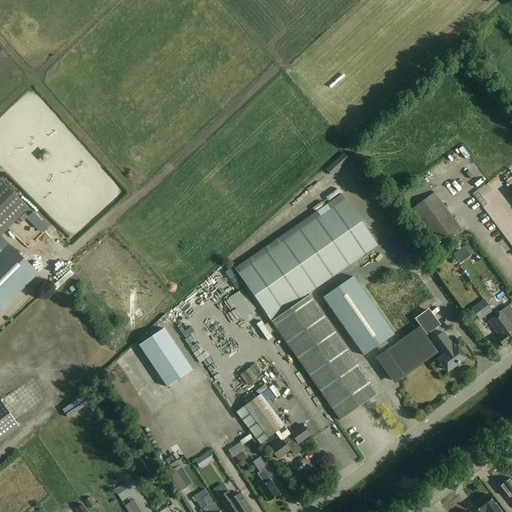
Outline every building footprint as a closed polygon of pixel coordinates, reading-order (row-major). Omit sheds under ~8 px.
[(347,182),(346,177),(352,175),(347,160),(326,168),(333,187),(347,182)] [(29,209),(0,179),(0,313),(28,286),(39,274),(10,244),(2,236),(29,209)] [(405,214),(433,253),(451,240),(454,244),(463,237),(460,233),(463,231),(435,193),(405,214)] [(378,246),(342,195),(235,268),(340,420),(378,394),(309,294),(378,246)] [(42,219),(30,226),(36,237),(48,231),(42,219)] [(13,235),(22,245),(31,235),(22,226),(13,235)] [(394,335),(354,277),(324,298),(364,356),(394,335)] [(493,298),(498,295),(491,284),(486,288),(493,298)] [(77,287),(68,294),(71,298),(80,291),(77,287)] [(492,311),(484,299),(471,308),(480,320),(492,311)] [(68,304),(64,307),(78,325),(83,322),(68,304)] [(439,326),(427,310),(415,319),(427,335),(439,326)] [(505,335),(510,342),(511,340),(511,323),(511,322),(503,310),(495,316),(508,333),(505,335)] [(508,333),(495,316),(488,321),(501,338),(498,339),(504,347),(510,342),(505,335),(508,333)] [(192,370),(164,328),(139,345),(167,387),(192,370)] [(429,344),(419,329),(378,359),(395,381),(438,350),(443,357),(439,360),(447,371),(457,363),(458,364),(459,363),(459,362),(465,358),(457,347),(455,348),(443,332),(431,341),(432,342),(429,344)] [(196,330),(187,336),(218,385),(224,382),(226,386),(230,383),(196,330)] [(255,364),(240,375),(248,385),(263,374),(255,364)] [(272,397),(277,394),(272,385),(267,387),(272,397)] [(24,386),(10,395),(14,401),(9,405),(17,419),(32,410),(27,402),(36,396),(32,388),(27,391),(24,386)] [(285,426),(261,393),(244,406),(268,438),(285,426)] [(0,441),(19,427),(0,400),(0,441)] [(311,437),(303,425),(270,448),(278,460),(311,437)] [(236,451),(253,444),(250,439),(234,446),(236,451)] [(193,483),(176,457),(163,465),(180,491),(193,483)] [(258,459),(256,457),(254,459),(255,461),(252,463),(258,472),(256,473),(263,485),(259,487),(269,502),(281,494),(271,480),(276,476),(267,461),(263,464),(259,458),(258,459)] [(138,478),(135,480),(139,486),(151,479),(142,464),(133,469),(138,478)] [(109,487),(115,482),(112,477),(105,481),(109,487)] [(511,479),(510,477),(499,486),(509,499),(511,496),(511,479)] [(219,498),(228,511),(252,511),(253,511),(241,493),(233,498),(228,491),(219,498)] [(187,492),(183,494),(190,508),(194,506),(187,492)] [(479,511),(500,511),(487,494),(474,504),(479,511)] [(204,511),(221,511),(219,511),(215,511),(205,496),(198,501),(204,511)] [(95,504),(91,497),(85,501),(89,508),(95,504)]
